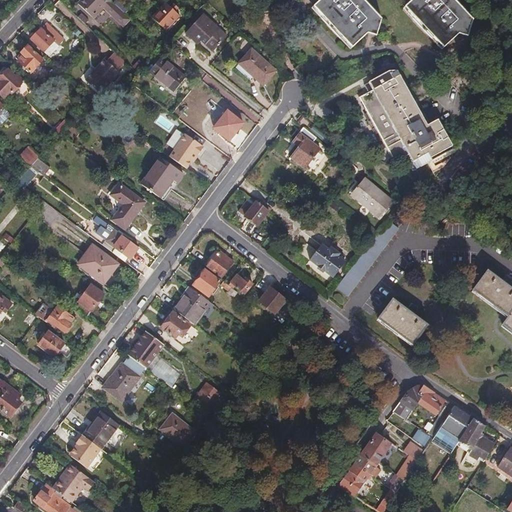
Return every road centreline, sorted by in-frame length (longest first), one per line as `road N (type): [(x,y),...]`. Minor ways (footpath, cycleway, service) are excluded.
road 1 (residential): [(204,214),(413,375)]
road 2 (residential): [(65,397),(204,214)]
road 3 (residential): [(413,375),(313,511)]
road 4 (residential): [(204,214),(296,91)]
